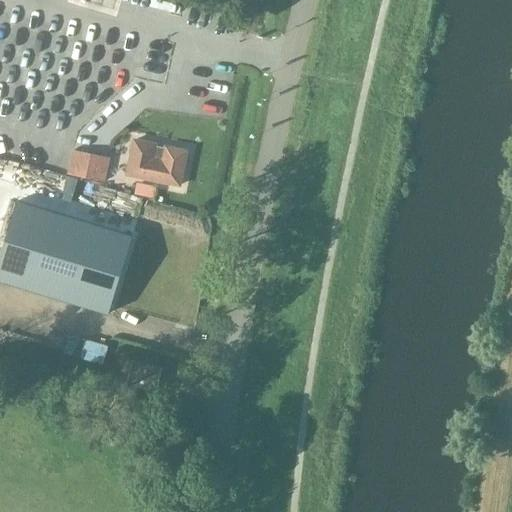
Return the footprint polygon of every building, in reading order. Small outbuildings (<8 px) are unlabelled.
[(136,49),(135,72),(158,73),(159,50),(136,49)] [(154,145),(133,140),(126,175),(178,186),(185,152),(165,147),(164,150),(153,148),(154,145)] [(103,182),(109,159),(71,150),(66,174),(103,182)] [(130,237),(16,202),(0,253),(0,281),(106,314),(130,237)] [(153,391),(159,367),(123,357),(116,380),(153,391)]
